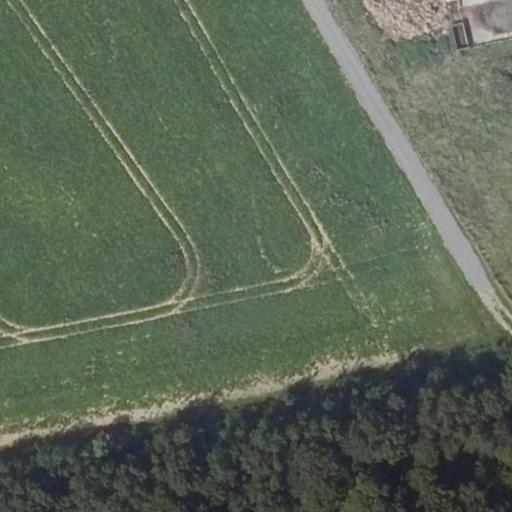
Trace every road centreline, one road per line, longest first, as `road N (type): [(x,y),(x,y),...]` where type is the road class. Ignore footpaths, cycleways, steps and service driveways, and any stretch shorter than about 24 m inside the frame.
road 1 (track): [(501,327),(478,363),(413,383),(0,461)]
road 2 (track): [(306,0),(501,327)]
